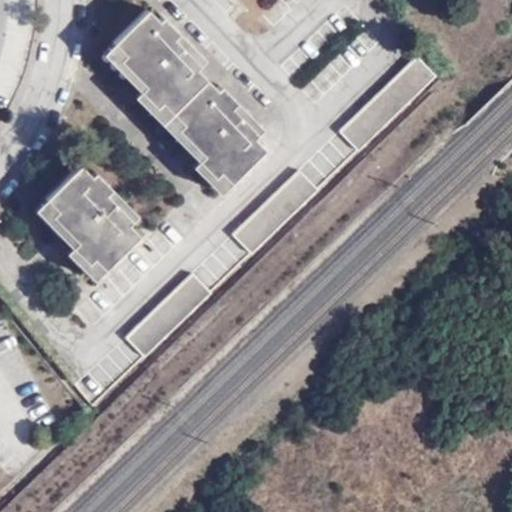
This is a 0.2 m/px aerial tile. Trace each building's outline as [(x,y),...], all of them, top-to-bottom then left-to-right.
[(183,48),(189,43),(162,15),(157,19),(146,8),(100,54),(138,91),(133,97),(214,176),(219,171),(230,182),(264,148),(253,136),(257,132),(241,117),(247,112),(220,85),(215,88),(194,67),(199,63),(183,48)] [(204,58),(189,43),(183,48),(199,63),(204,58)] [(432,78),(422,60),(416,53),(338,128),(358,149),(432,78)] [(435,75),(422,60),(432,78),(435,75)] [(262,127),(247,112),(241,117),(257,132),(262,127)] [(79,163),(44,196),(56,209),(51,214),(78,243),(73,249),(87,264),(93,258),(103,269),(138,236),(126,222),(130,219),(115,203),(121,198),(94,170),(90,174),(79,163)] [(298,168),(231,231),(251,252),(316,189),(298,168)] [(56,209),(44,196),(33,208),(69,246),(64,250),(92,279),(103,269),(93,258),(87,264),(73,249),(78,243),(51,214),(56,209)] [(136,214),(121,198),(115,203),(130,219),(136,214)] [(191,270),(123,335),(143,355),(211,291),(191,270)]
